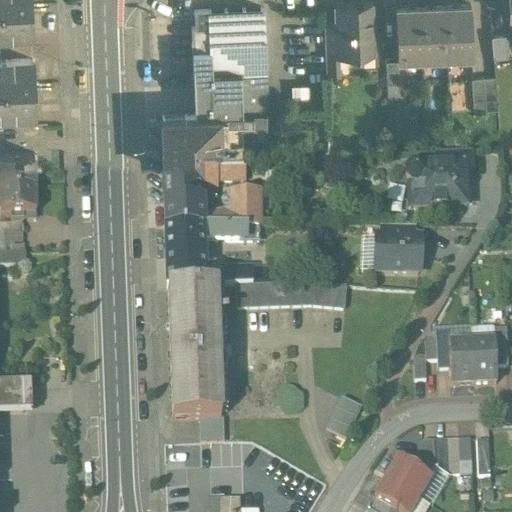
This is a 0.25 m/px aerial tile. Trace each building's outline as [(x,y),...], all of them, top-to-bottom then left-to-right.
[(0,0),(0,10),(29,10),(29,5),(31,2),(29,0),(0,0)] [(371,7),(335,8),(336,30),(337,30),(338,53),(339,53),(372,52),(371,7)] [(470,7),(445,8),(447,55),(470,54),(470,61),(472,61),(470,7)] [(445,8),(420,9),(422,56),(447,55),(445,8)] [(420,9),(395,10),(397,64),(399,63),(398,57),(422,56),(420,9)] [(29,10),(0,10),(0,38),(31,37),(30,20),(32,17),(30,14),(29,10)] [(262,10),(194,12),(195,30),(191,30),(195,117),(241,117),(267,116),(265,74),(262,10)] [(336,30),(324,30),(325,58),(339,58),(339,53),(338,53),(337,30),(336,30)] [(504,37),(491,38),(492,59),(506,58),(504,37)] [(0,62),(0,90),(33,89),(32,85),(35,82),(32,79),(32,61),(0,62)] [(397,64),(385,64),(386,97),(398,97),(397,64)] [(494,79),(482,80),(485,113),(496,112),(494,79)] [(482,80),(470,81),(473,114),(485,113),(482,80)] [(33,89),(0,90),(0,118),(1,118),(34,117),(33,99),(35,96),(33,93),(33,89)] [(241,117),(195,117),(162,119),(164,174),(217,173),(242,172),(241,117)] [(34,154),(0,154),(0,192),(35,191),(34,154)] [(469,154),(436,155),(436,168),(436,169),(465,169),(467,169),(470,169),(469,154)] [(465,169),(436,169),(436,168),(410,169),(405,174),(405,182),(411,187),(412,211),(426,210),(432,216),(447,215),(452,209),(466,209),(465,169)] [(222,188),(222,182),(217,183),(217,173),(164,174),(164,190),(201,189),(217,188),(222,188)] [(201,189),(164,190),(166,230),(202,229),(202,228),(202,219),(201,189)] [(35,191),(0,192),(0,212),(0,215),(23,215),(36,214),(35,191)] [(252,194),(236,194),(237,228),(237,229),(253,229),(252,194)] [(236,212),(223,213),(202,219),(202,228),(237,228),(236,212)] [(237,228),(202,228),(202,229),(202,242),(214,242),(215,244),(237,243),(237,229),(237,228)] [(202,229),(166,230),(166,260),(203,259),(202,242),(202,229)] [(415,230),(379,229),(379,241),(414,242),(415,230)] [(379,241),(375,241),(374,275),(418,276),(420,242),(414,242),(379,241)] [(26,255),(1,256),(1,269),(26,268),(26,255)] [(203,272),(167,273),(167,292),(204,290),(203,273),(203,272)] [(252,272),(203,273),(204,290),(236,289),(253,288),(252,272)] [(346,289),(307,286),(253,288),(236,289),(237,311),(311,308),(344,312),(346,289)] [(204,290),(167,292),(169,328),(170,385),(172,424),(198,423),(220,422),(217,289),(204,290)] [(505,332),(493,333),(494,345),(495,369),(507,369),(505,332)] [(447,335),(435,336),(437,363),(437,372),(449,372),(448,348),(447,335)] [(435,339),(424,340),(424,359),(425,364),(437,363),(435,339)] [(494,345),(471,346),(473,386),(496,385),(495,369),(494,345)] [(471,346),(448,348),(449,372),(450,388),(473,386),(471,346)] [(424,359),(412,359),(414,383),(426,383),(425,364),(424,359)] [(29,371),(0,372),(0,418),(30,417),(29,371)] [(341,400),(325,433),(346,442),(361,410),(341,400)] [(220,422),(198,423),(199,447),(223,446),(223,422),(220,422)] [(458,441),(446,442),(447,470),(448,478),(459,477),(459,465),(458,441)] [(470,441),(458,441),(459,465),(471,465),(470,441)] [(434,442),(422,443),(410,465),(431,478),(435,470),(434,442)] [(446,442),(434,442),(435,470),(447,470),(446,442)] [(488,442),(476,442),(478,478),(490,478),(488,442)] [(431,482),(397,462),(385,482),(419,502),(431,482)] [(413,511),(419,502),(385,482),(373,501),(390,511),(413,511)] [(238,511),(238,504),(223,504),(223,502),(212,502),(212,511),(238,511)]
